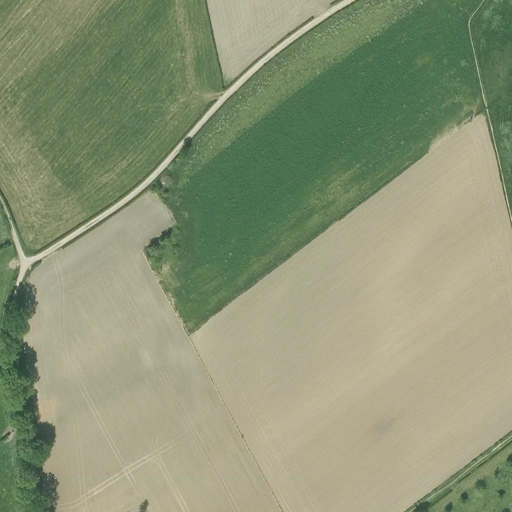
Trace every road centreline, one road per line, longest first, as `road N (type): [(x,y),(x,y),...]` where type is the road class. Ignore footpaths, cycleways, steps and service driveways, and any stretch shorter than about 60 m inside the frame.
road 1 (track): [(22,263),(124,201),(235,85),(350,0)]
road 2 (track): [(22,263),(11,336),(37,511)]
road 3 (track): [(511,436),(411,511)]
